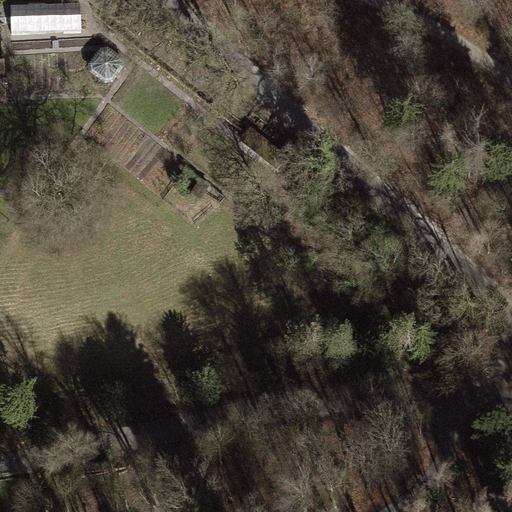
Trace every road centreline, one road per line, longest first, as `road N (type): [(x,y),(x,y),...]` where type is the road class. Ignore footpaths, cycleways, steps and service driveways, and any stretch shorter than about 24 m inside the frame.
road 1 (residential): [(0,462),(228,416),(511,394)]
road 2 (residential): [(162,0),(511,329)]
road 3 (track): [(373,0),(478,53),(511,82)]
road 4 (track): [(381,511),(439,474),(463,395)]
